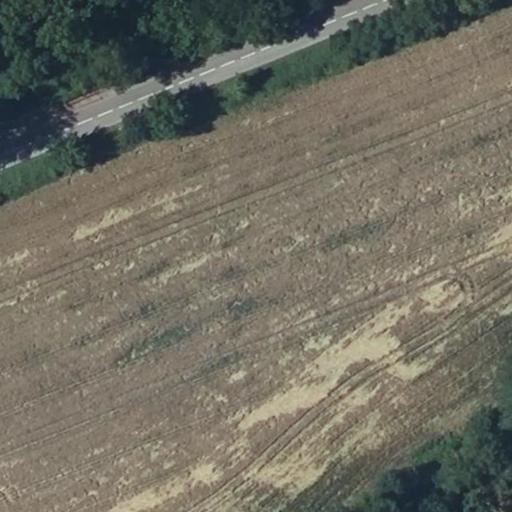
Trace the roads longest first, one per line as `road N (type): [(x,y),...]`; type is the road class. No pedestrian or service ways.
road 1 (secondary): [(384,0),(0,155)]
road 2 (track): [(378,511),(511,414)]
